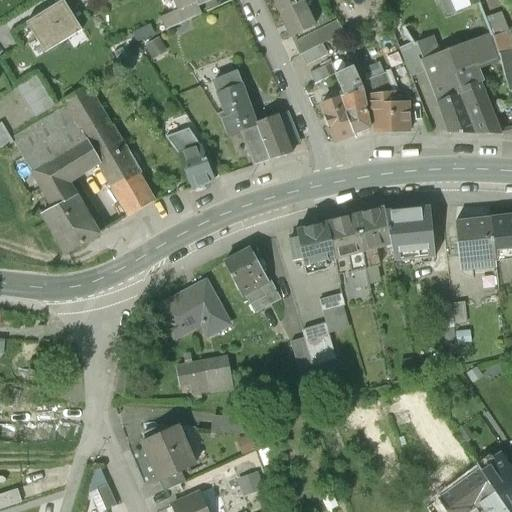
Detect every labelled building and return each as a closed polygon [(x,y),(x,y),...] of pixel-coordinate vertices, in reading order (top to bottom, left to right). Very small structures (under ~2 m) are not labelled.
[(49,0),(56,11),(64,6),(73,0),(49,0)] [(174,0),(180,11),(195,4),(202,0),(174,0)] [(300,0),(271,0),(290,39),(293,37),(314,28),(300,0)] [(474,0),(438,0),(447,20),(477,7),(474,0)] [(158,21),(164,33),(200,16),(195,4),(180,11),(158,21)] [(29,27),(46,55),(81,33),(64,6),(56,11),(29,27)] [(490,34),(507,31),(503,13),(487,16),(490,34)] [(290,39),(299,57),(343,36),(337,23),(296,42),(293,37),(290,39)] [(132,35),(136,44),(136,45),(154,38),(150,27),(132,35)] [(511,43),(509,35),(493,40),(500,63),(509,95),(511,95),(511,43)] [(159,40),(145,48),(153,62),(166,54),(159,40)] [(467,49),(477,73),(500,63),(493,40),(467,49)] [(127,49),(132,58),(141,53),(136,45),(136,44),(127,49)] [(450,136),(475,137),(460,93),(467,91),(480,87),(483,86),(477,73),(467,49),(425,66),(450,136)] [(340,98),(342,105),(363,98),(362,92),(352,69),(333,77),(343,97),(340,98)] [(35,75),(17,86),(35,115),(52,105),(35,75)] [(365,84),(370,97),(392,96),(391,85),(385,75),(365,84)] [(210,85),(215,98),(240,89),(235,76),(210,85)] [(480,138),(500,139),(480,87),(467,91),(472,107),(470,108),(480,138)] [(63,103),(66,108),(89,148),(101,168),(130,218),(156,203),(89,88),(63,103)] [(254,126),(240,89),(215,98),(224,122),(219,124),(226,141),(256,130),(254,126)] [(392,105),(392,96),(370,97),(371,135),(409,133),(408,105),(392,105)] [(352,137),(351,134),(342,105),(340,98),(321,104),(334,143),(352,137)] [(369,128),(363,98),(342,105),(351,134),(369,128)] [(16,138),(35,179),(89,148),(66,108),(16,138)] [(278,117),(254,126),(256,130),(268,163),(292,155),(278,117)] [(0,121),(0,149),(14,140),(2,121),(0,121)] [(101,168),(89,148),(35,179),(55,213),(77,200),(69,186),(101,168)] [(178,159),(190,190),(214,181),(201,150),(178,159)] [(100,239),(77,200),(55,213),(42,220),(65,260),(100,239)] [(429,209),(384,214),(391,246),(394,263),(434,258),(429,209)] [(361,254),(391,246),(384,214),(383,210),(355,218),(361,254)] [(335,262),(361,254),(355,218),(327,225),(335,262)] [(511,219),(491,222),(496,263),(511,261),(511,219)] [(497,270),(496,263),(491,222),(456,226),(461,274),(497,270)] [(326,264),(335,262),(327,225),(297,234),(306,270),(326,264)] [(270,283),(252,250),(228,264),(246,297),(270,283)] [(341,305),(335,262),(326,264),(327,273),(319,276),(313,280),(315,295),(326,294),(327,307),(341,305)] [(365,273),(350,276),(355,297),(369,294),(365,273)] [(206,282),(158,308),(174,339),(202,325),(208,337),(229,326),(206,282)] [(281,302),(270,283),(246,297),(256,315),(281,302)] [(464,304),(452,305),(454,325),(467,324),(464,304)] [(440,306),(442,331),(455,330),(454,325),(452,305),(440,306)] [(304,340),(290,344),(301,379),(315,375),(304,340)] [(227,359),(204,364),(210,392),(210,394),(234,390),(227,359)] [(193,395),(210,392),(204,364),(176,370),(180,389),(191,387),(193,395)] [(22,391),(0,383),(0,398),(17,405),(22,391)] [(311,387),(301,389),(303,400),(314,397),(311,387)] [(255,390),(237,393),(240,413),(275,407),(273,394),(256,397),(255,390)] [(0,415),(0,442),(30,442),(30,416),(0,415)] [(211,419),(209,434),(249,437),(250,422),(211,419)] [(176,429),(139,446),(156,483),(180,472),(193,466),(176,429)] [(250,438),(235,443),(240,456),(255,451),(250,438)] [(511,511),(511,470),(503,458),(480,473),(496,496),(507,511),(511,511)] [(430,484),(441,500),(465,484),(453,467),(430,484)] [(156,483),(161,494),(184,483),(180,472),(156,483)] [(448,511),(473,511),(478,509),(496,496),(480,473),(465,484),(441,500),(448,511)] [(256,475),(237,482),(243,498),(262,491),(256,475)] [(118,505),(109,484),(98,488),(107,510),(118,505)] [(0,495),(0,510),(22,503),(18,490),(0,495)] [(207,511),(200,496),(171,509),(172,511),(207,511)] [(507,511),(496,496),(478,509),(480,511),(507,511)] [(429,511),(448,511),(441,500),(427,509),(429,511)]
